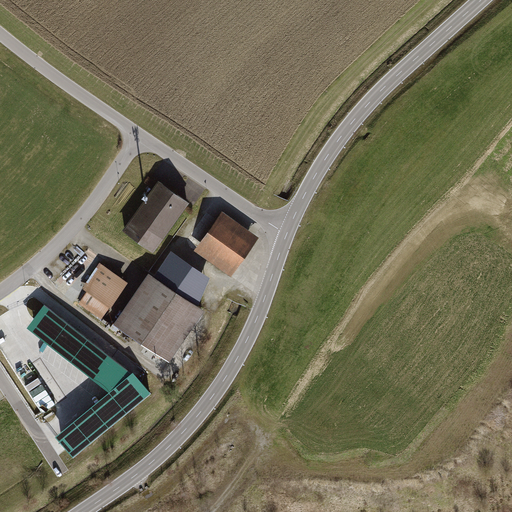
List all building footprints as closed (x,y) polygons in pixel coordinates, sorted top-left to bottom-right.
[(160,183),(126,230),(154,250),(188,203),(160,183)] [(222,217),(201,248),(234,270),(255,240),(222,217)] [(103,269),(82,301),(104,315),(124,283),(103,269)] [(146,275),(115,323),(171,358),(201,309),(146,275)] [(134,374),(45,306),(27,329),(110,393),(57,439),(74,458),(153,396),(134,374)]
